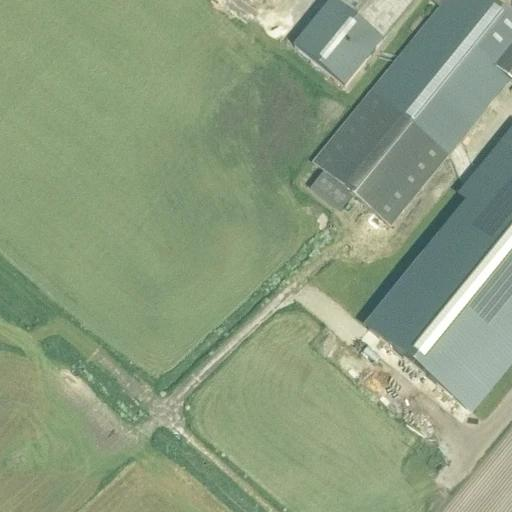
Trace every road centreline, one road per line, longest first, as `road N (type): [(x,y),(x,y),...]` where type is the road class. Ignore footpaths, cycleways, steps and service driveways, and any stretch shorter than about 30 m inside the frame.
road 1 (track): [(302,298),(290,298),(160,421),(65,333)]
road 2 (track): [(160,421),(264,511)]
